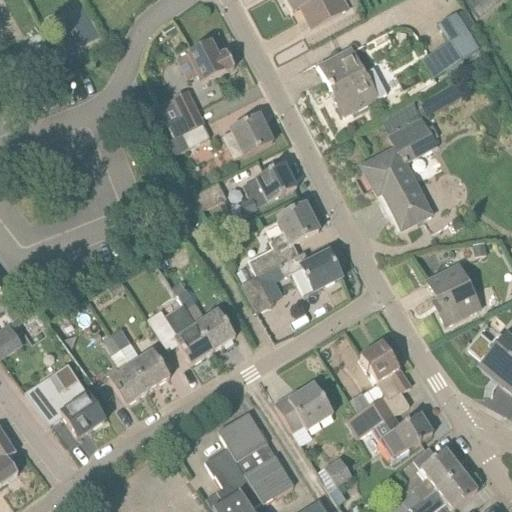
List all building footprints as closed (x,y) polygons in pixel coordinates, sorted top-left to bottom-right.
[(288,0),(289,2),(291,1),(296,11),(292,13),(292,14),(302,9),(313,28),(309,30),(310,31),(348,11),(341,0),(288,0)] [(469,0),(464,5),(478,20),(501,0),(469,0)] [(433,82),(442,75),(478,52),(455,17),(438,29),(449,46),(431,58),(421,64),(433,82)] [(176,34),(172,27),(162,33),(166,41),(176,34)] [(41,36),(29,43),(33,50),(45,43),(41,36)] [(373,44),(375,48),(389,41),(386,36),(373,44)] [(187,53),(182,44),(172,49),(178,58),(187,53)] [(187,58),(177,63),(187,83),(197,78),(202,88),(233,72),(226,56),(217,61),(209,46),(187,58)] [(372,72),(363,77),(351,53),(317,71),(329,94),(331,93),(336,103),(345,119),(342,120),(343,121),(386,98),(372,72)] [(455,88),(420,108),(426,119),(461,98),(455,88)] [(186,96),(178,100),(176,96),(167,101),(178,122),(173,124),(167,128),(174,143),(202,128),(186,96)] [(243,161),(272,146),(258,120),(230,134),(231,136),(221,141),(233,164),(242,159),(243,161)] [(394,153),(361,171),(377,201),(382,198),(395,223),(405,218),(411,229),(431,219),(404,168),(437,150),(421,121),(387,139),(394,153)] [(162,149),(169,162),(209,142),(202,128),(174,143),(162,149)] [(267,207),(296,192),(283,169),(242,190),(249,204),(241,208),(246,218),(257,213),(256,212),(267,207)] [(191,201),(199,217),(226,203),(217,187),(191,201)] [(278,271),(298,261),(292,249),(318,235),(304,209),(276,223),(283,237),(268,245),(272,253),(247,266),(255,282),(278,271)] [(451,228),(454,234),(464,228),(459,219),(453,222),(451,228)] [(484,246),(472,248),(474,261),(486,259),(484,246)] [(303,258),(298,261),(278,271),(284,281),(291,277),(303,301),(341,281),(328,256),(308,267),(303,258)] [(457,270),(426,286),(439,311),(435,313),(445,332),(480,313),(457,270)] [(240,290),(256,318),(271,309),(255,282),(240,290)] [(119,286),(107,293),(112,303),(125,296),(119,286)] [(182,309),(185,313),(194,307),(186,294),(185,295),(179,286),(171,291),(176,300),(182,309)] [(177,350),(190,370),(212,356),(195,330),(182,309),(164,321),(161,316),(147,325),(167,356),(177,350)] [(11,310),(4,315),(11,325),(18,321),(11,310)] [(217,315),(204,324),(195,330),(212,356),(234,341),(217,315)] [(7,329),(0,333),(0,362),(21,349),(7,329)] [(120,335),(111,340),(120,354),(129,348),(120,335)] [(511,397),(511,344),(504,338),(501,342),(497,339),(490,347),(479,336),(465,353),(480,366),(478,368),(511,397)] [(111,360),(120,354),(111,340),(102,346),(111,360)] [(410,392),(381,347),(371,353),(369,351),(361,356),(362,359),(359,360),(388,404),(399,397),(400,398),(410,392)] [(152,355),(139,364),(130,369),(147,396),(169,381),(152,355)] [(147,396),(130,369),(121,375),(108,384),(125,410),(147,396)] [(55,391),(49,382),(24,398),(48,429),(61,420),(76,443),(104,425),(88,399),(86,401),(73,379),(55,391)] [(332,418),(313,389),(288,404),(286,401),(274,409),(291,437),(302,430),(306,435),(332,418)] [(385,411),(358,428),(350,433),(357,444),(375,432),(392,421),(385,411)] [(293,491),(266,448),(247,418),(217,437),(226,453),(204,467),(213,482),(214,481),(222,493),(216,497),(224,510),(220,511),(321,511),(316,503),(315,503),(318,508),(312,511),(252,511),(260,507),(262,510),(293,491)] [(432,438),(419,418),(399,431),(392,421),(374,433),(385,452),(392,464),(405,457),(420,447),(419,446),(432,438)] [(0,489),(17,478),(6,461),(16,455),(0,431),(0,489)] [(414,511),(461,475),(444,454),(419,473),(427,482),(412,493),(415,496),(402,507),(406,511),(414,511)] [(324,473),(330,484),(346,473),(339,463),(324,473)] [(324,488),(330,484),(324,473),(317,478),(324,488)] [(346,473),(330,484),(335,491),(351,481),(346,473)] [(437,511),(446,506),(450,511),(454,511),(477,495),(461,475),(414,511),(437,511)] [(336,492),(335,491),(330,484),(324,488),(329,496),(337,508),(344,503),(337,491),(336,492)]
